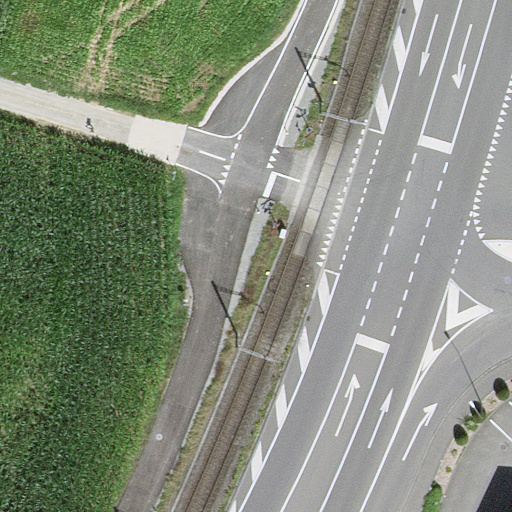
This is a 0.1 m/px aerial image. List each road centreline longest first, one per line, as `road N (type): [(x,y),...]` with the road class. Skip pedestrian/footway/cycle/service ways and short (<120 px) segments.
road 1 (track): [(0,98),(409,218)]
road 2 (primary): [(312,457),(368,336),(409,218)]
road 3 (unclassified): [(312,457),(449,359),(511,326)]
road 4 (primary): [(423,177),(471,0)]
road 5 (unclassified): [(409,218),(456,259),(511,282)]
